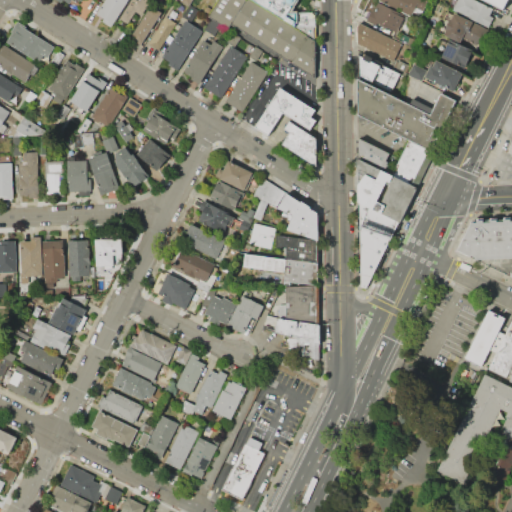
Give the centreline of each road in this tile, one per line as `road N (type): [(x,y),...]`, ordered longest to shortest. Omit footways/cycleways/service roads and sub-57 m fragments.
road 1 (residential): [(19,511),(212,122)]
road 2 (residential): [(338,200),(22,0)]
road 3 (tertiary): [(335,12),(338,200)]
road 4 (residential): [(167,213),(0,218)]
road 5 (residential): [(58,435),(195,503)]
road 6 (residential): [(237,352),(125,299)]
